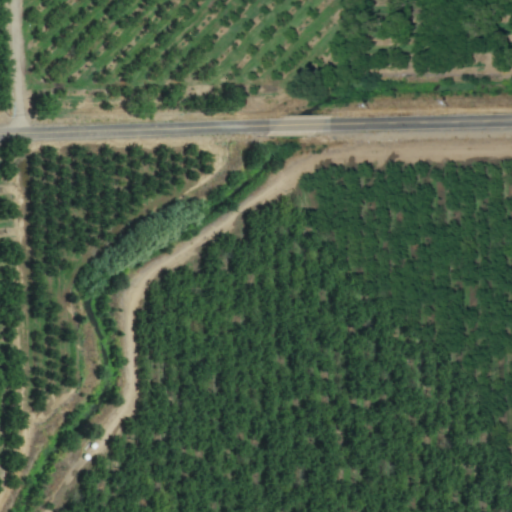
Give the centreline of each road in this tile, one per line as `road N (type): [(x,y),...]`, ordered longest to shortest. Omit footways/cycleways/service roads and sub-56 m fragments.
road 1 (residential): [(0,133),(243,127)]
road 2 (residential): [(337,124),(511,120)]
road 3 (residential): [(17,133),(14,0)]
